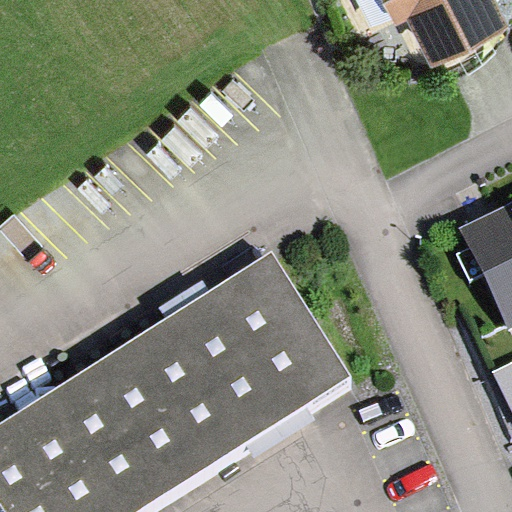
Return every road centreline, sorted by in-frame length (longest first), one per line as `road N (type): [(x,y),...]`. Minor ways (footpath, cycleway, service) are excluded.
road 1 (residential): [(369,236),(492,511)]
road 2 (residential): [(287,41),(369,236)]
road 3 (residential): [(511,164),(369,236)]
